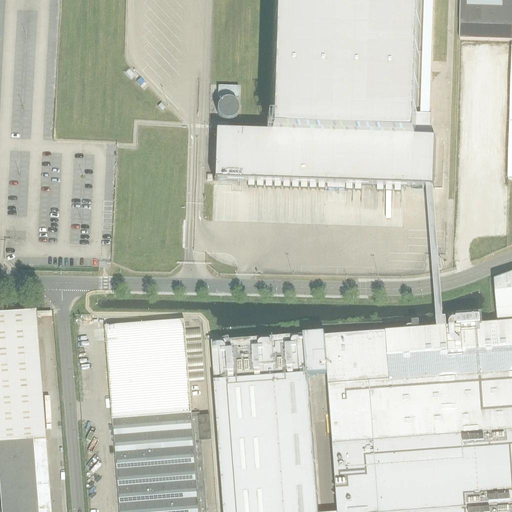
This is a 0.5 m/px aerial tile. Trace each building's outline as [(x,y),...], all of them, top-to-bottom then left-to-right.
[(215,133),(214,182),(404,188),(434,189),(436,140),(431,140),(431,116),(430,116),(431,82),(431,72),(432,61),(433,0),(424,0),(421,115),(419,115),(418,115),(417,115),(417,96),(420,0),(275,0),(271,135),(224,133),(215,133)] [(511,0),(460,0),(459,40),(507,41),(511,41),(511,57),(510,110),(510,120),(510,123),(508,180),(511,180),(511,0)] [(218,87),(218,98),(238,99),(239,88),(218,87)] [(218,107),(217,111),(218,116),(220,119),(223,121),(228,122),(232,121),(235,119),(238,116),(238,111),(238,107),(235,104),(232,101),(228,101),(223,101),(220,104),(218,107)] [(433,189),(427,188),(434,289),(437,330),(448,329),(447,320),(444,320),(441,287),(433,189)] [(511,275),(495,282),(498,324),(511,322),(511,275)] [(0,511),(50,511),(45,441),(47,441),(47,440),(45,440),(35,313),(0,315),(0,511)] [(184,322),(105,328),(119,511),(206,511),(202,443),(200,417),(192,418),(184,322)] [(304,337),(304,332),(304,331),(273,334),(273,332),(272,332),(272,334),(211,338),(224,511),(318,511),(308,377),(328,376),(338,511),(511,511),(511,324),(448,329),(437,330),(402,332),(325,339),(325,335),(304,337)]
